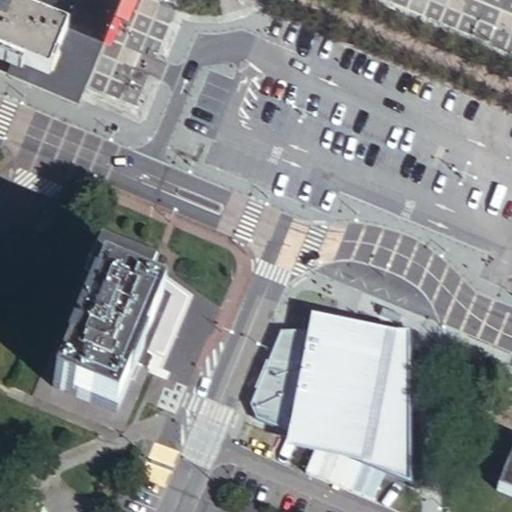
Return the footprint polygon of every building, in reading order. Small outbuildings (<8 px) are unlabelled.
[(68,83),(87,37),(24,10),(0,0),(0,53),(32,68),(68,83)] [(87,37),(103,0),(28,0),(24,10),(87,37)] [(103,0),(87,37),(104,44),(122,0),(103,0)] [(68,83),(32,68),(25,82),(79,104),(104,44),(87,37),(68,83)] [(102,229),(87,268),(99,272),(143,289),(158,250),(102,229)] [(162,297),(143,289),(99,272),(55,386),(118,411),(136,363),(162,297)] [(168,300),(162,297),(136,363),(142,365),(168,300)] [(285,332),(256,403),(262,422),(254,421),(245,445),(273,456),(278,448),(296,451),(326,456),(318,471),(348,483),(357,462),(367,463),(411,482),(411,330),(393,330),(379,328),(311,315),(307,331),(285,332)] [(511,463),(500,492),(511,497),(511,463)]
